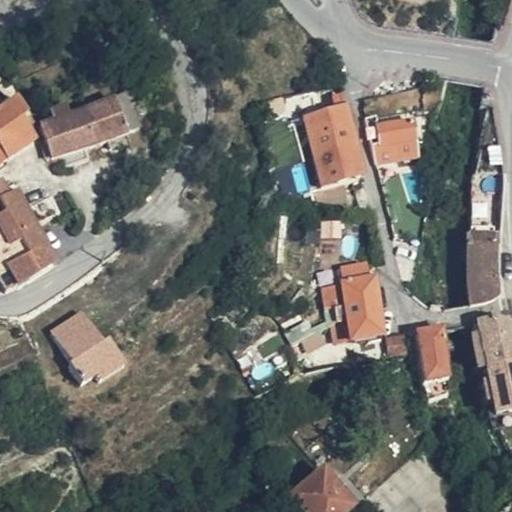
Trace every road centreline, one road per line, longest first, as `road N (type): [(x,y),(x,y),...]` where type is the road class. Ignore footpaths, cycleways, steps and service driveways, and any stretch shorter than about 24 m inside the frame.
road 1 (residential): [(117,0),(169,31),(187,61),(195,94),(188,158),(168,193),(131,228),(28,301),(0,304)]
road 2 (residential): [(511,66),(448,60),(337,29)]
